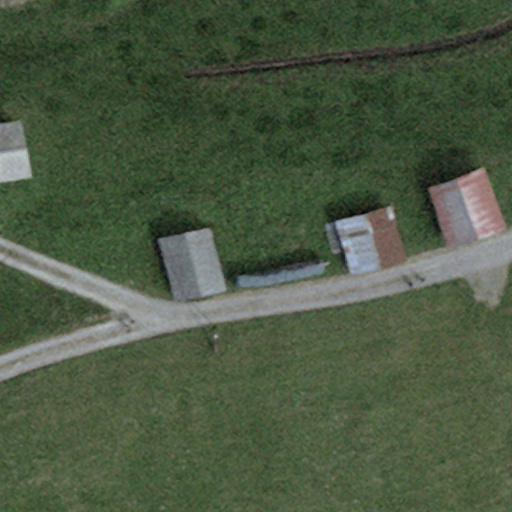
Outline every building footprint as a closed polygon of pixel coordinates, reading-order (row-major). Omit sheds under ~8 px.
[(0,174),(24,170),(15,124),(0,126),(0,174)] [(434,191),(451,240),(498,223),(481,174),(434,191)] [(399,255),(386,209),(363,216),(377,262),(399,255)] [(340,223),(354,269),(377,262),(363,216),(340,223)] [(164,240),(178,294),(217,287),(204,233),(164,240)]
